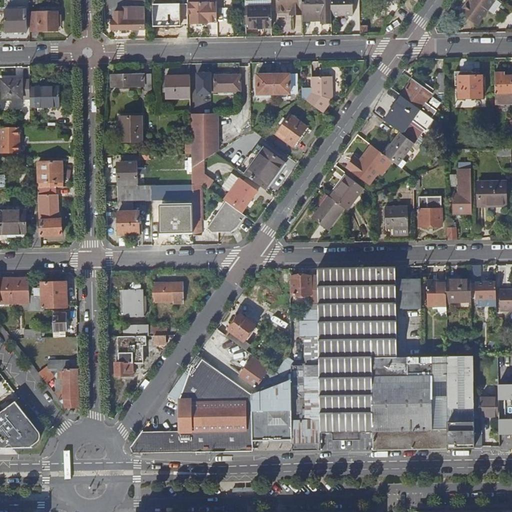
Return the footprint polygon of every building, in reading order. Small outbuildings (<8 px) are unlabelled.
[(168,0),(158,0),(159,23),(178,23),(177,14),(181,14),(181,6),(168,6),(168,0)] [(198,0),(188,0),(189,14),(192,14),(192,24),(199,24),(199,27),(203,27),(203,23),(210,23),(210,22),(217,22),(216,0),(208,0),(209,2),(199,2),(198,0)] [(274,26),(273,6),(269,6),(269,3),(262,3),(262,6),(251,6),(250,0),(246,0),(246,20),(250,20),(250,27),(259,26),(259,29),(263,28),(263,27),(274,26)] [(299,0),(299,2),(294,2),(294,0),(290,0),(290,6),(279,6),(279,12),(287,12),(287,10),(292,10),(292,14),(304,14),(304,0),(299,0)] [(304,0),(304,14),(304,15),(321,15),(321,23),(332,23),(332,15),(331,0),(304,0)] [(353,0),(331,0),(332,15),(354,15),(353,0)] [(471,0),(464,10),(480,21),(493,4),(489,1),(489,0),(471,0)] [(117,11),(114,11),(114,20),(112,20),(112,29),(120,29),(120,33),(127,33),(127,28),(147,28),(146,5),(122,5),(122,7),(117,7),(117,11)] [(26,10),(4,10),(4,31),(26,31),(26,10)] [(58,10),(29,10),(29,30),(58,29),(58,23),(62,23),(62,13),(58,13),(58,10)] [(506,71),(496,71),(496,103),(511,102),(511,74),(507,75),(506,71)] [(198,73),(198,93),(243,92),(242,75),(212,75),(212,73),(198,73)] [(275,74),(275,93),(304,92),(304,88),(303,73),(281,74),(276,74),(275,74)] [(259,93),(275,93),(275,74),(259,74),(259,93)] [(112,75),(112,87),(144,86),(144,75),(112,75)] [(144,75),(144,86),(144,91),(152,91),(152,75),(144,75)] [(483,75),(459,75),(460,98),(483,97),(483,75)] [(167,98),(192,97),(191,76),(167,76),(167,98)] [(304,92),(304,97),(324,113),(334,99),(333,76),(313,77),(314,87),(304,88),(304,92)] [(30,78),(1,79),(2,99),(30,99),(30,88),(30,78)] [(414,79),(402,95),(403,96),(421,109),(427,113),(433,117),(437,110),(427,102),(433,93),(431,92),(434,89),(427,84),(425,87),(414,79)] [(59,87),(36,87),(36,88),(30,88),(30,99),(31,107),(60,106),(59,87)] [(421,109),(403,96),(385,120),(402,132),(404,133),(411,123),(421,109)] [(427,113),(421,109),(411,123),(416,127),(427,113)] [(202,114),(192,114),(192,138),(193,144),(202,144),(202,114)] [(218,143),(218,114),(202,114),(202,144),(218,143)] [(308,126),(291,114),(277,132),(294,145),(308,126)] [(142,116),(120,116),(121,141),(142,141),(142,116)] [(20,127),(1,127),(1,152),(20,152),(20,127)] [(233,136),(236,140),(239,138),(243,136),(240,132),(233,136)] [(418,143),(404,133),(402,132),(386,154),(394,160),(401,165),(418,143)] [(202,162),(205,160),(218,152),(219,152),(218,143),(202,144),(202,162)] [(193,144),(193,154),(193,169),(202,162),(202,144),(193,144)] [(394,160),(386,154),(373,145),(361,162),(356,159),(350,168),(370,183),(378,172),(383,175),(394,160)] [(258,146),(241,169),(247,173),(264,150),(258,146)] [(511,147),(497,148),(497,155),(511,154),(511,147)] [(247,173),(266,188),(284,165),(264,150),(247,173)] [(202,162),(193,169),(193,176),(199,181),(205,173),(205,160),(202,162)] [(60,161),(37,162),(37,182),(60,181),(60,161)] [(117,166),(118,185),(120,185),(137,185),(137,161),(136,161),(129,161),(129,165),(117,166)] [(466,213),(473,213),(473,169),(460,169),(461,194),(455,195),(455,214),(466,214),(466,213)] [(348,175),(344,172),(328,195),(331,197),(348,175)] [(213,179),(205,173),(199,181),(200,181),(208,187),(213,179)] [(228,202),(232,205),(244,214),(260,192),(237,175),(227,188),(234,193),(228,202)] [(365,187),(348,175),(331,197),(345,207),(347,209),(349,210),(365,187)] [(199,181),(193,176),(193,184),(193,197),(194,206),(194,215),(194,229),(194,236),(202,235),(202,191),(200,191),(200,181),(199,181)] [(508,182),(479,182),(479,206),(490,207),(489,204),(508,204),(508,182)] [(193,197),(193,184),(137,185),(120,185),(119,212),(119,234),(140,233),(140,215),(138,212),(134,212),(134,200),(167,200),(167,198),(193,197)] [(41,187),(42,234),(63,234),(63,218),(59,218),(58,187),(41,187)] [(351,212),(368,189),(365,187),(349,210),(351,212)] [(331,197),(328,195),(312,218),(329,230),(345,207),(331,197)] [(430,210),(422,210),(422,226),(444,226),(444,197),(430,197),(430,210)] [(422,197),(422,210),(430,210),(430,197),(422,197)] [(236,229),(246,215),(244,214),(232,205),(216,228),(220,232),(232,231),(236,229)] [(410,207),(388,207),(388,227),(410,227),(410,207)] [(26,210),(0,210),(0,232),(8,232),(8,236),(25,236),(25,232),(26,232),(26,210)] [(194,229),(194,215),(160,215),(161,233),(184,232),(183,225),(187,225),(187,229),(194,229)] [(33,234),(33,248),(42,248),(42,234),(33,234)] [(481,265),(472,265),(473,282),(473,284),(477,283),(477,299),(498,298),(498,283),(488,283),(484,283),(482,283),(481,265)] [(397,266),(319,268),(319,275),(320,301),(320,359),(320,365),(321,446),(336,446),(336,440),(333,440),(334,432),(363,432),(363,439),(360,438),(360,446),(375,445),(375,449),(475,447),(475,431),(475,356),(399,358),(398,309),(397,278),(397,266)] [(275,275),(260,285),(270,302),(286,292),(275,275)] [(312,302),(320,301),(319,275),(293,276),(293,296),(312,295),(312,302)] [(29,280),(29,278),(2,279),(0,279),(0,304),(29,303),(29,280)] [(423,278),(397,278),(398,309),(423,308),(423,278)] [(42,279),(29,280),(29,303),(42,303),(42,308),(68,307),(67,283),(42,283),(42,279)] [(429,306),(448,306),(448,302),(447,283),(435,283),(435,280),(429,281),(429,306)] [(447,280),(447,283),(448,302),(473,301),(473,299),(473,284),(473,282),(462,283),(462,280),(447,280)] [(130,290),(125,290),(126,316),(143,316),(144,290),(140,290),(140,285),(138,282),(132,282),(130,284),(130,290)] [(186,282),(154,283),(154,301),(186,300),(186,282)] [(511,289),(502,290),(502,311),(511,310),(511,289)] [(67,314),(53,314),(53,337),(67,337),(67,314)] [(233,331),(229,337),(239,344),(243,338),(246,341),(258,326),(243,314),(231,330),(233,331)] [(154,335),(154,327),(146,327),(146,325),(124,325),(124,335),(147,335),(154,335)] [(168,327),(154,327),(154,335),(156,335),(167,335),(168,335),(168,327)] [(284,328),(279,335),(285,339),(290,333),(284,328)] [(25,329),(25,337),(42,337),(42,329),(25,329)] [(285,339),(279,335),(277,333),(273,339),(280,345),(292,351),(292,344),(285,339)] [(147,335),(124,335),(118,335),(119,362),(116,362),(116,375),(134,375),(134,362),(144,362),(144,345),(147,345),(147,335)] [(167,343),(167,335),(156,335),(156,343),(167,343)] [(292,339),(292,344),(292,351),(292,354),(301,354),(301,338),(292,339)] [(207,361),(198,354),(186,372),(191,374),(196,377),(207,361)] [(79,407),(78,361),(45,361),(45,369),(40,373),(48,384),(55,378),(48,369),(56,369),(57,377),(57,383),(62,383),(62,388),(55,394),(66,408),(79,407)] [(246,402),(246,399),(240,399),(240,391),(234,387),(234,388),(227,383),(230,379),(207,361),(196,377),(191,374),(185,402),(246,402)] [(263,373),(249,361),(237,376),(252,388),(263,373)] [(294,450),(321,450),(321,446),(320,365),(292,366),(293,379),(294,439),(294,450)] [(252,399),(252,395),(230,379),(227,383),(234,388),(234,387),(240,391),(240,399),(246,399),(252,399)] [(294,439),(293,379),(288,381),(259,393),(252,395),(252,399),(253,434),(254,449),(259,449),(264,440),(294,439)] [(511,384),(500,385),(500,398),(500,416),(501,434),(511,433),(511,384)] [(500,416),(500,398),(481,398),(481,416),(500,416)] [(0,414),(0,448),(31,448),(38,442),(39,440),(40,438),(40,435),(39,433),(15,402),(0,414)] [(134,453),(254,451),(254,449),(253,434),(226,435),(226,432),(246,432),(246,402),(185,402),(185,404),(185,442),(175,442),(175,440),(172,438),(168,438),(145,439),(140,435),(132,445),(132,446),(133,450),(134,453)] [(475,431),(475,447),(483,447),(483,431),(475,431)]
